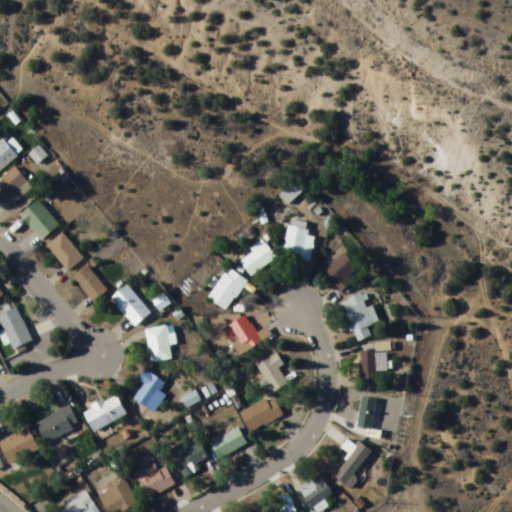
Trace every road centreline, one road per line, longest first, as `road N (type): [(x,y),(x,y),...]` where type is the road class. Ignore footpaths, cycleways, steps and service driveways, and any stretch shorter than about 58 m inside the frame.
road 1 (residential): [(188,511),(301,448),(315,427),(327,367),(305,309)]
road 2 (residential): [(0,395),(66,360),(79,338),(0,238)]
